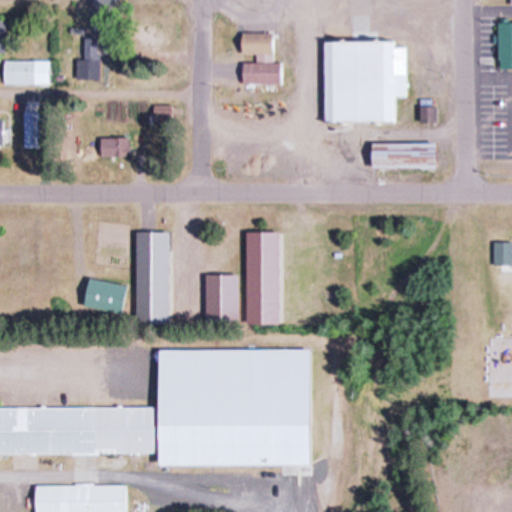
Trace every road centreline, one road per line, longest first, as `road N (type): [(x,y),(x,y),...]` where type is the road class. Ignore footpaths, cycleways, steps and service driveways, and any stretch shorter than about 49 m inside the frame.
road 1 (residential): [(511,193),(0,195)]
road 2 (track): [(364,511),(383,313),(443,234),(454,193)]
road 3 (residential): [(196,193),(200,0)]
road 4 (residential): [(463,0),(466,193)]
